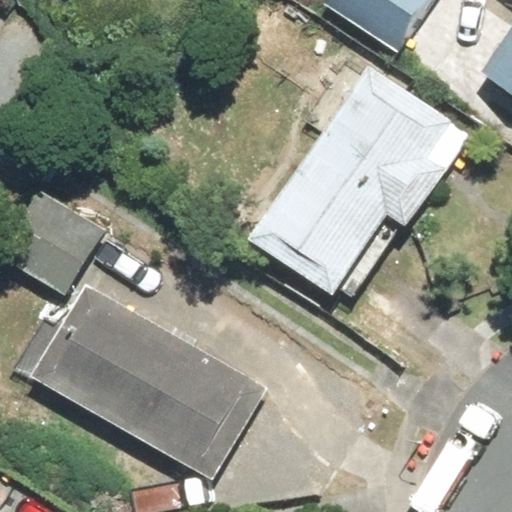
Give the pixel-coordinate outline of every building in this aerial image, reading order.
[(428,0),(328,0),(322,10),(394,54),(428,0)] [(511,23),(479,76),(511,98),(511,23)] [(402,227),(467,135),(371,67),(250,236),(337,298),(391,220),(402,227)] [(70,245),(14,210),(0,231),(0,255),(46,284),(70,245)] [(427,346),(369,281),(343,304),(401,369),(427,346)] [(93,292),(43,383),(214,479),(266,389),(93,292)]
